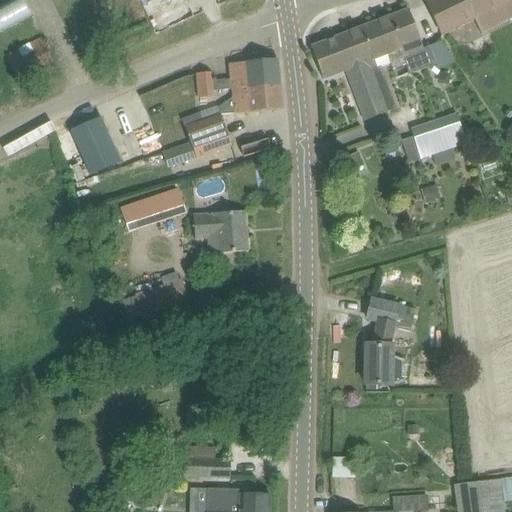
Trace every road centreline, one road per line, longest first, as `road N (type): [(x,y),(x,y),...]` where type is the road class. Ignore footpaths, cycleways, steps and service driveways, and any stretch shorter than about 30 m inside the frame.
road 1 (tertiary): [(314,511),(309,99),(287,10)]
road 2 (unclassified): [(287,10),(0,134)]
